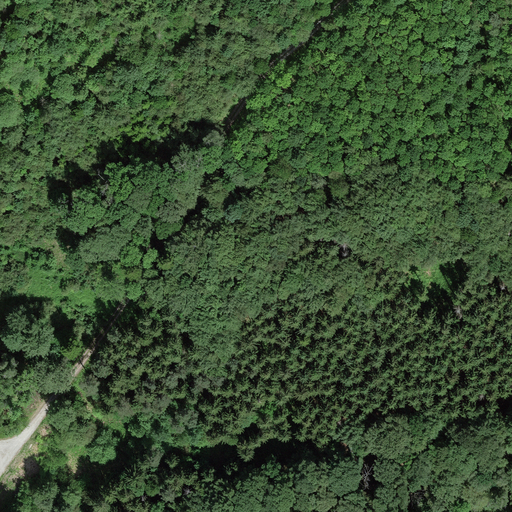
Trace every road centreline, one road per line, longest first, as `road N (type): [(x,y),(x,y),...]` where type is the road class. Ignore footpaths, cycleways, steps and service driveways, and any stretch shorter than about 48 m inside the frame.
road 1 (track): [(344,0),(255,79),(106,327),(11,449)]
road 2 (track): [(387,350),(511,251)]
